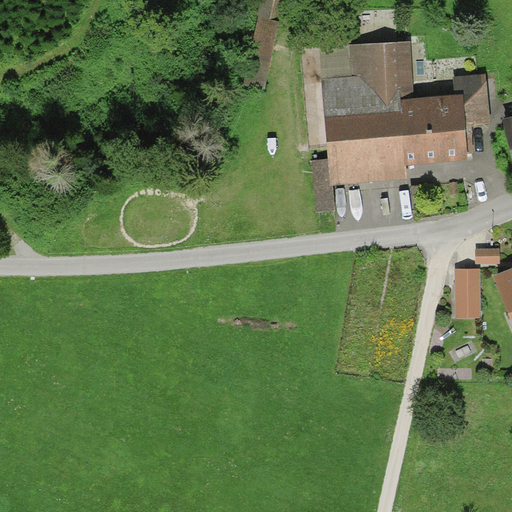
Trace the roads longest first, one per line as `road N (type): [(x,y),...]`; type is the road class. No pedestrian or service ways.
road 1 (track): [(0,263),(90,265),(334,242)]
road 2 (track): [(442,229),(384,511)]
road 3 (residential): [(334,242),(442,229),(511,209)]
road 4 (track): [(0,74),(60,51),(100,0)]
